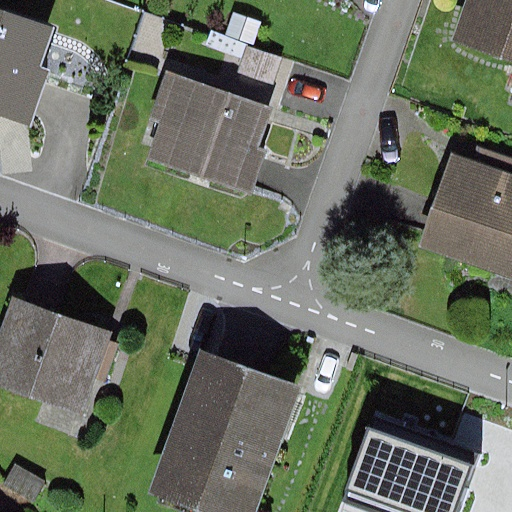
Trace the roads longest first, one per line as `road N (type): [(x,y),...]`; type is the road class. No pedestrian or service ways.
road 1 (residential): [(398,0),(290,311)]
road 2 (residential): [(0,207),(290,311)]
road 3 (residential): [(290,311),(511,390)]
